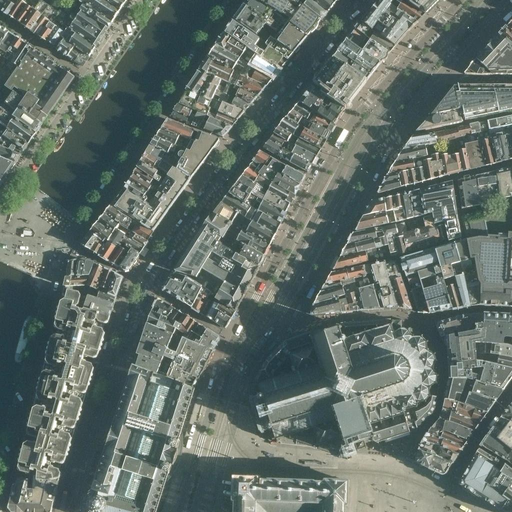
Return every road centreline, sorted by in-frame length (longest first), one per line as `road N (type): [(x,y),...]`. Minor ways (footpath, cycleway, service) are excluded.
road 1 (residential): [(361,0),(145,286),(71,511)]
road 2 (tertiary): [(461,0),(354,118),(309,198),(235,335),(179,511)]
road 3 (residential): [(67,249),(236,0)]
road 4 (residential): [(0,504),(67,249)]
road 5 (residential): [(141,0),(0,205)]
